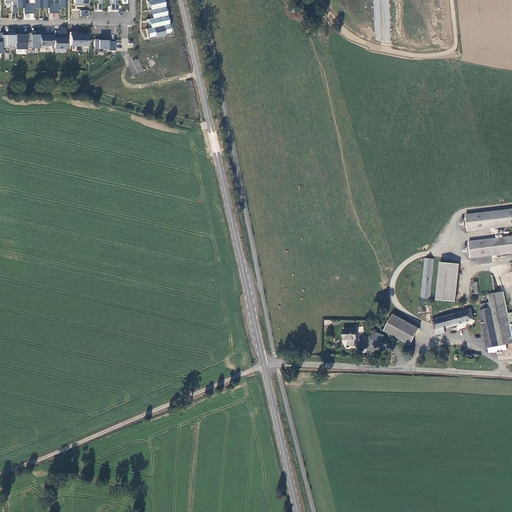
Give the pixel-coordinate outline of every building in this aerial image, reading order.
[(16,0),(16,5),(16,8),(23,8),(23,13),(28,13),(29,4),(24,4),(23,0),(16,0)] [(41,8),(40,0),(33,0),(34,4),(29,4),(28,13),(34,13),(34,8),(41,8)] [(54,13),(54,3),(49,3),(49,0),(40,0),(41,8),(49,8),(49,13),(54,13)] [(54,3),(54,13),(59,13),(59,8),(66,8),(66,0),(58,0),(58,3),(54,3)] [(149,28),(146,29),(148,38),(154,36),(154,38),(164,35),(164,33),(170,32),(161,0),(145,0),(150,18),(147,19),(149,28)] [(53,37),(53,46),(53,49),(66,48),(66,37),(65,27),(62,27),(57,31),(61,37),(53,37)] [(1,35),(1,48),(8,48),(8,45),(14,46),(14,34),(14,33),(8,32),(8,35),(1,35)] [(77,35),(77,32),(70,32),(70,35),(70,47),(81,47),(81,49),(88,49),(87,35),(77,35)] [(14,46),(14,49),(27,49),(27,48),(27,34),(14,34),(14,46)] [(39,46),(39,35),(39,34),(27,34),(27,48),(39,48),(39,46)] [(53,46),(53,37),(53,35),(39,35),(39,46),(53,46)] [(115,51),(115,42),(107,42),(107,40),(94,40),(95,49),(103,49),(103,51),(115,51)] [(139,59),(133,60),(137,73),(143,71),(139,59)] [(467,231),(511,226),(511,208),(465,213),(467,231)] [(470,258),(511,252),(511,234),(467,241),(470,258)] [(423,259),(420,299),(429,300),(433,259),(423,259)] [(455,301),(458,264),(438,262),(435,299),(455,301)] [(491,308),(499,345),(511,342),(511,312),(508,313),(503,291),(488,294),(490,302),(481,304),(482,310),(491,308)] [(435,332),(444,329),(474,320),(470,308),(432,320),(435,332)] [(499,345),(491,308),(482,310),(480,310),(488,348),(499,345)] [(384,332),(411,346),(420,329),(393,315),(384,332)] [(344,330),(343,341),(357,341),(357,330),(344,330)]
